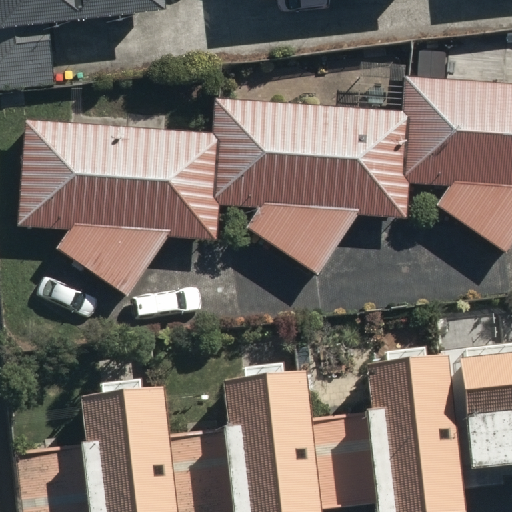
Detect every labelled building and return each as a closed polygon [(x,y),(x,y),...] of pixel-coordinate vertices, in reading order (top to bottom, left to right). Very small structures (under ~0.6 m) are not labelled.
[(0,0),(0,84),(54,78),(46,9),(130,0),(0,0)] [(511,90),(400,84),(397,120),(401,127),(397,178),(404,186),(444,188),(429,212),(503,261),(511,247),(511,90)] [(401,127),(397,120),(205,101),(202,136),(208,142),(203,204),(212,211),(250,212),(236,231),(312,282),(351,221),(400,225),(404,186),(397,178),(401,127)] [(202,136),(17,119),(9,227),(61,232),(48,251),(116,303),(154,241),(205,246),(212,211),(203,204),(208,142),(202,136)] [(511,352),(456,358),(468,470),(511,465),(511,352)] [(309,418),(304,372),(222,381),(227,428),(168,434),(162,386),(79,396),(84,444),(15,452),(21,511),(318,511),(318,509),(379,503),(380,511),(462,511),(445,356),(363,365),(369,411),(309,418)]
